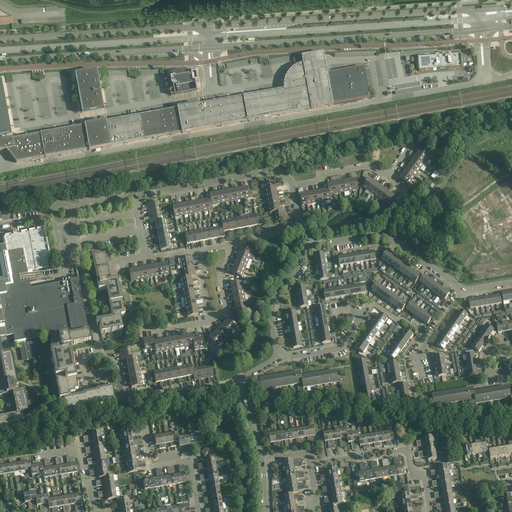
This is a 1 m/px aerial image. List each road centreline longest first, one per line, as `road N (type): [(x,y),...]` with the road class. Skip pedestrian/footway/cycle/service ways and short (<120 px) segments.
road 1 (primary): [(0,61),(480,29)]
road 2 (primary): [(480,9),(0,40)]
road 3 (residential): [(77,243),(96,346),(124,395),(237,385)]
road 4 (residential): [(134,197),(274,170),(292,186)]
road 5 (residential): [(430,511),(426,482),(405,450),(310,464)]
road 6 (residential): [(198,511),(190,464),(151,466),(142,424)]
road 7 (residential): [(277,356),(271,304),(311,245)]
